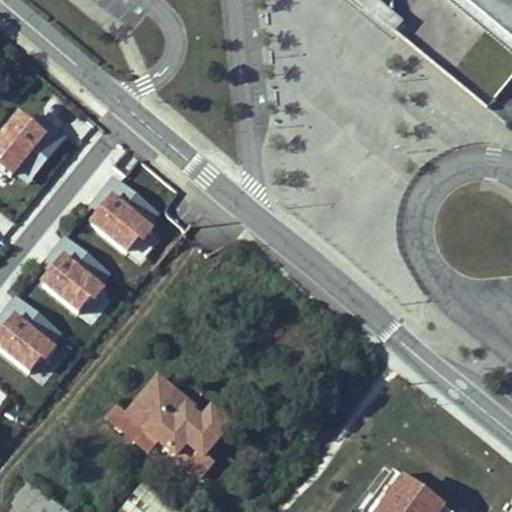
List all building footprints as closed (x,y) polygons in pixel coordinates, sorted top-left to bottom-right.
[(511,0),(448,0),(511,53),(511,0)] [(22,106),(0,133),(0,173),(23,192),(64,141),(32,115),(33,115),(22,106)] [(83,220),(139,266),(153,248),(142,239),(161,216),(117,179),(83,220)] [(81,316),(113,276),(65,238),(33,278),(81,316)] [(54,343),(62,333),(18,298),(0,320),(0,352),(36,381),(61,349),(54,343)] [(124,419),(197,480),(213,459),(205,453),(224,430),(206,414),(202,418),(155,380),(124,419)] [(123,501),(134,511),(179,511),(144,479),(123,501)] [(7,509),(12,511),(60,511),(24,486),(7,509)] [(439,511),(403,486),(384,511),(439,511)]
